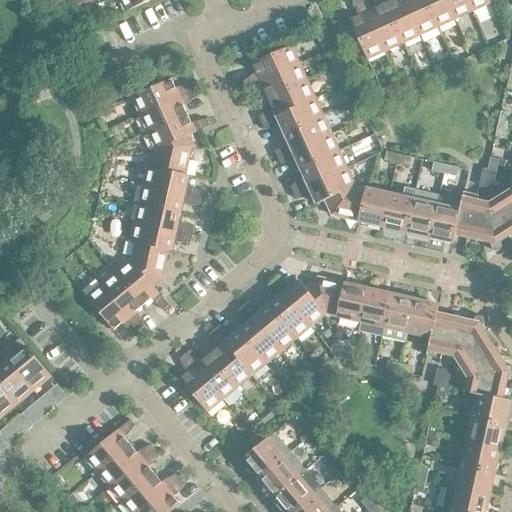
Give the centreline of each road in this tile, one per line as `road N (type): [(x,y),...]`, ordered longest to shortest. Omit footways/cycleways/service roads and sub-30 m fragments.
road 1 (residential): [(279,237),(208,59),(225,27)]
road 2 (residential): [(122,371),(279,237)]
road 3 (residential): [(475,282),(279,237)]
road 4 (residential): [(238,511),(122,371)]
road 5 (residential): [(0,471),(122,371)]
